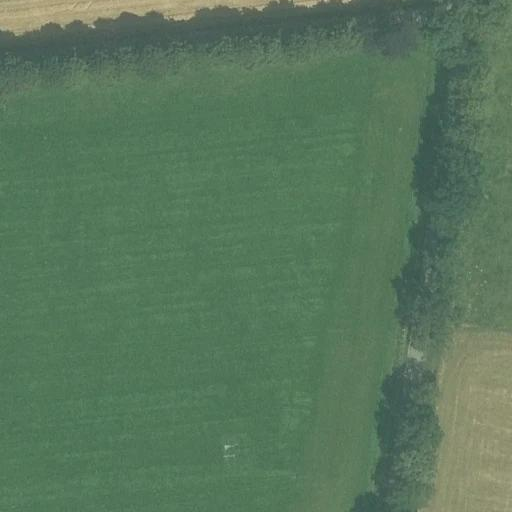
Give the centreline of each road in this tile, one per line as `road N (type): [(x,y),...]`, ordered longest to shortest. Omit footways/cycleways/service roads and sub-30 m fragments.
road 1 (unclassified): [(389,511),(469,22)]
road 2 (unclassified): [(0,74),(469,22)]
